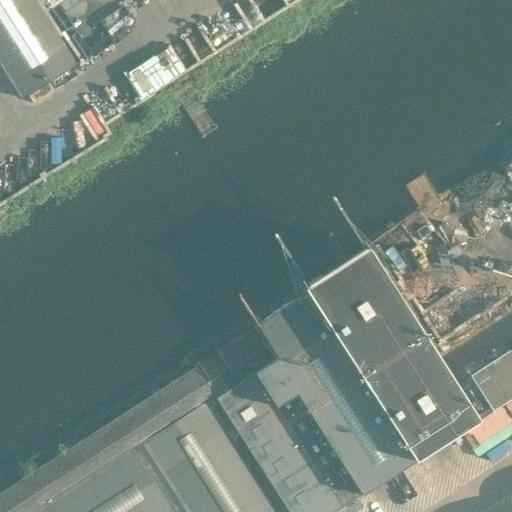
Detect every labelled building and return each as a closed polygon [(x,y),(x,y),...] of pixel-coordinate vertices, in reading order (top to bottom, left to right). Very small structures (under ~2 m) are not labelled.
[(0,0),(0,65),(21,99),(76,63),(35,0),(0,0)] [(253,0),(274,18),(290,0),(253,0)] [(478,419),(391,285),(369,251),(255,326),(217,351),(231,372),(269,348),(275,358),(215,398),(288,511),(332,511),(390,476),(478,419)] [(511,347),(469,375),(492,410),(511,397),(511,347)] [(196,367),(0,493),(0,511),(274,511),(204,404),(201,406),(198,402),(212,393),(206,383),(196,367)]
